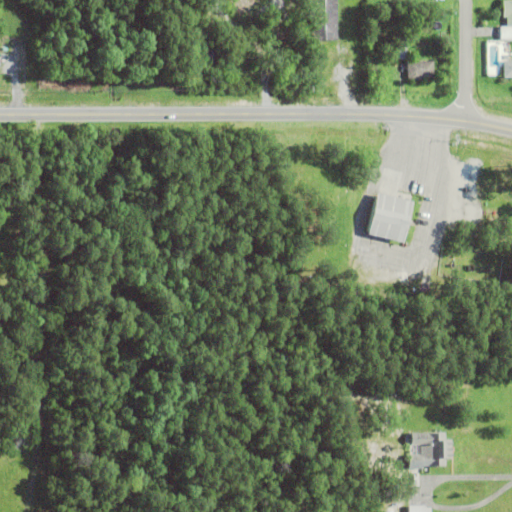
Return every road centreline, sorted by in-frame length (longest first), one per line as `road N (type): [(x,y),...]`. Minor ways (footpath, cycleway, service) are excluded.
road 1 (secondary): [(511,129),(368,113),(0,114)]
road 2 (residential): [(466,122),(466,0)]
